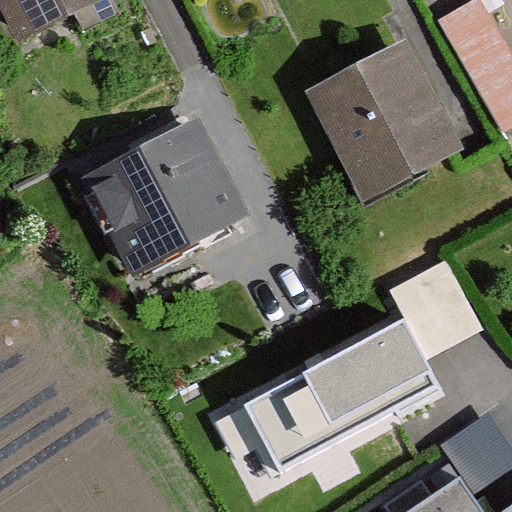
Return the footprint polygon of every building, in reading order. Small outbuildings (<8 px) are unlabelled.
[(0,0),(0,19),(12,43),(100,0),(0,0)] [(511,137),(511,87),(469,12),(434,32),(498,146),(511,137)] [(449,162),(395,55),(295,106),(349,213),(449,162)] [(230,228),(184,133),(93,177),(100,191),(79,201),(119,282),(230,228)] [(400,279),(437,346),(487,319),(449,252),(400,279)] [(403,323),(245,406),(282,475),(440,392),(403,323)] [(511,511),(511,494),(485,511),(481,511),(457,476),(402,511),(511,511)]
